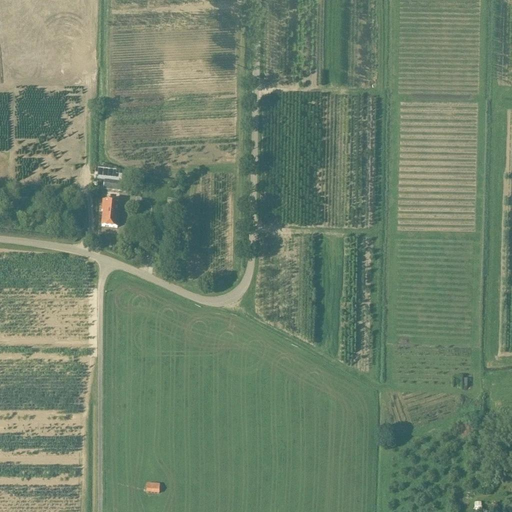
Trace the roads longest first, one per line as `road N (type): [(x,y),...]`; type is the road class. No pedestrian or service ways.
road 1 (unclassified): [(459,511),(457,393),(395,389),(231,303)]
road 2 (unclassified): [(255,0),(249,278),(243,298),(231,303)]
road 3 (track): [(97,511),(102,260)]
road 4 (unclassified): [(231,303),(205,303),(102,260),(0,242)]
